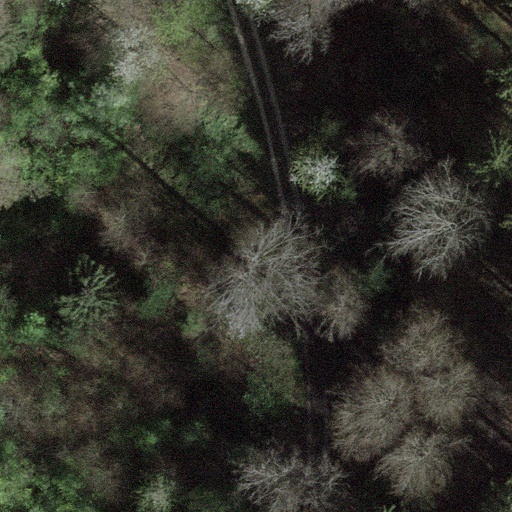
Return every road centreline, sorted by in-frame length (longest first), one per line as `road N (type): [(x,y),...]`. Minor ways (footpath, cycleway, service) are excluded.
road 1 (track): [(249,0),(282,88),(321,433),(312,511)]
road 2 (track): [(511,151),(465,511)]
